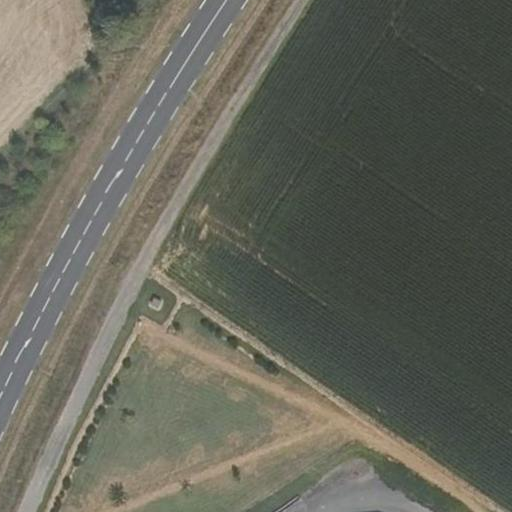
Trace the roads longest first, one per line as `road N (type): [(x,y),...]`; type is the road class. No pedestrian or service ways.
road 1 (track): [(303,0),(102,341),(32,511)]
road 2 (tertiary): [(226,0),(106,195),(0,400)]
